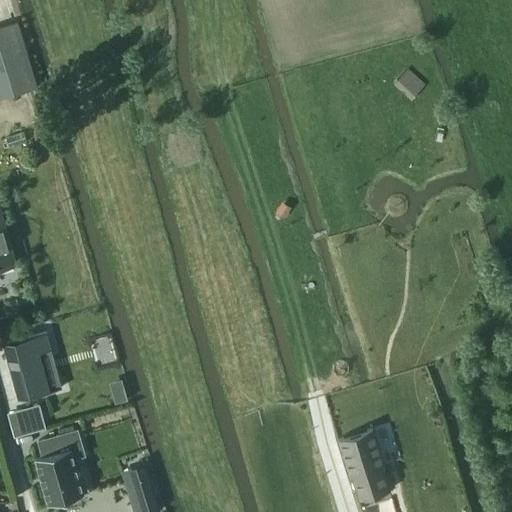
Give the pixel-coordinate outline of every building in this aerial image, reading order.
[(18,21),(0,26),(0,98),(38,87),(18,21)] [(24,159),(18,168),(28,175),(33,165),(24,159)] [(0,216),(0,267),(15,264),(2,216),(0,216)] [(45,332),(3,344),(8,360),(10,359),(12,367),(10,368),(19,400),(48,392),(37,353),(50,349),(45,332)] [(127,400),(121,378),(108,381),(114,403),(127,400)] [(39,404),(27,407),(34,431),(46,428),(39,404)] [(43,457),(36,459),(48,505),(58,502),(59,507),(75,502),(74,497),(82,495),(72,459),(84,455),(77,429),(38,440),(43,457)] [(372,430),(338,440),(349,475),(352,475),(359,498),(388,489),(381,466),(383,465),(372,430)] [(140,499),(130,502),(133,511),(158,511),(159,511),(150,483),(136,488),(140,499)]
